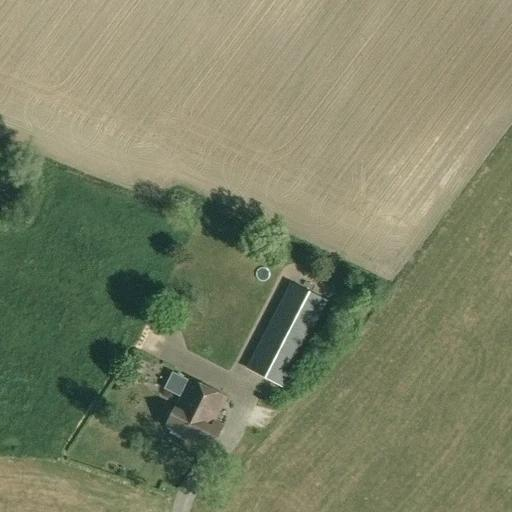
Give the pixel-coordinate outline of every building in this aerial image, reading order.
[(0,191),(11,194),(15,177),(0,173),(0,191)] [(204,226),(196,238),(214,248),(221,236),(204,226)] [(216,307),(217,302),(234,306),(240,281),(208,274),(201,303),(216,307)] [(291,283),(248,367),(283,386),(327,301),(291,283)] [(166,339),(229,362),(239,333),(213,323),(210,329),(175,316),(166,339)] [(161,383),(176,391),(184,375),(169,367),(161,383)] [(166,427),(211,449),(223,426),(214,421),(225,398),(190,381),(176,410),(175,409),(166,427)]
